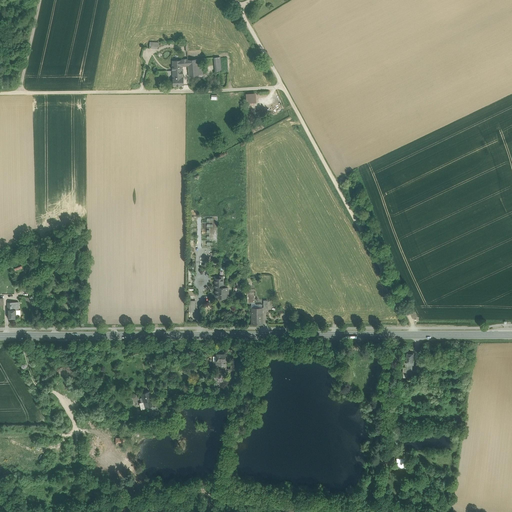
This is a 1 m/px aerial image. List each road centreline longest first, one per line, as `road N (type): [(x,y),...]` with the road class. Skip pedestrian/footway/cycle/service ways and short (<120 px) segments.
road 1 (primary): [(0,336),(511,335)]
road 2 (track): [(282,88),(422,335)]
road 3 (track): [(0,93),(282,88)]
